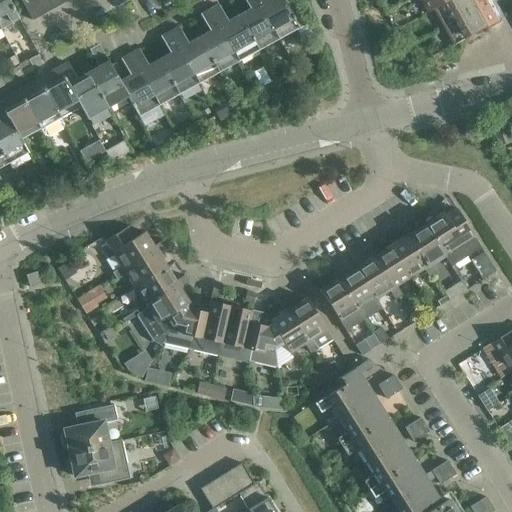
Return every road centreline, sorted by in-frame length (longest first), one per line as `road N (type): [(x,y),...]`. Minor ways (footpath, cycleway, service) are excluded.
road 1 (residential): [(385,161),(383,194),(276,259),(224,250),(210,238),(187,173)]
road 2 (residential): [(511,499),(438,372),(444,356),(511,313)]
road 3 (residential): [(48,511),(0,299)]
road 4 (tertiary): [(0,249),(187,173)]
road 5 (tertiary): [(187,173),(370,121)]
road 6 (residential): [(511,239),(472,193),(385,161)]
road 7 (tertiary): [(370,121),(511,87)]
road 8 (residential): [(370,121),(337,0)]
road 9 (residential): [(123,511),(228,450)]
